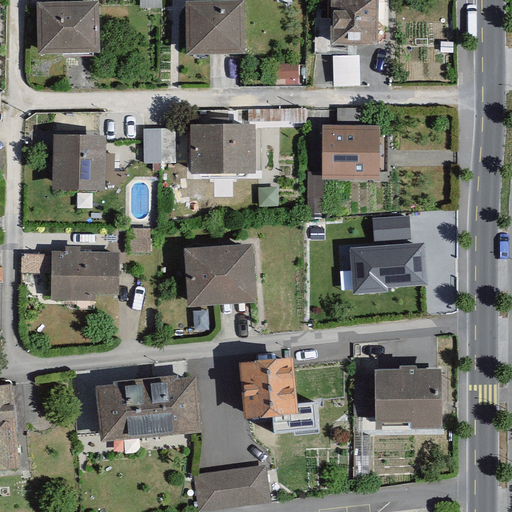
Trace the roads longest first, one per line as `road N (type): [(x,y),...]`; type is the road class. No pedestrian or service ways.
road 1 (residential): [(484,326),(6,374)]
road 2 (residential): [(17,89),(494,100)]
road 3 (residential): [(17,89),(6,374)]
road 4 (unclassified): [(484,326),(494,100)]
road 5 (unclassified): [(483,492),(484,326)]
road 6 (residential): [(483,492),(330,511)]
